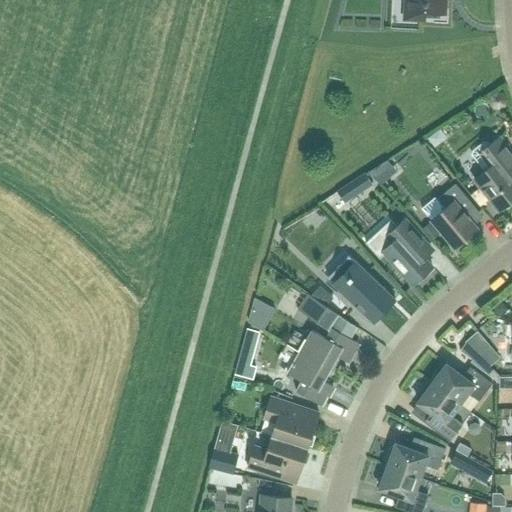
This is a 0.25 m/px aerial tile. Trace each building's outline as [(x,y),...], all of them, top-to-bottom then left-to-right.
[(406,0),(406,17),(430,18),(430,13),(442,13),(442,0),(406,0)] [(483,171),(473,179),(498,210),(511,199),(511,178),(504,168),(511,161),(511,154),(498,137),(489,144),(487,142),(483,141),(472,150),(471,156),(483,171)] [(344,204),(372,188),(364,175),(337,191),(344,204)] [(420,208),(430,219),(453,247),(476,228),(466,216),(475,208),(454,183),(436,199),(434,197),(420,208)] [(339,197),(327,201),(334,218),(346,213),(339,197)] [(405,219),(396,228),(388,220),(365,242),(379,257),(382,254),(410,284),(431,266),(414,246),(423,238),(405,219)] [(292,224),(279,235),(290,248),(304,238),(292,224)] [(347,255),(326,277),(328,278),(339,289),(355,304),(356,305),(362,311),(363,312),(373,321),(384,309),(385,310),(387,309),(386,308),(395,299),(393,298),(393,297),(392,296),(391,297),(347,255)] [(324,302),(330,296),(317,284),(309,292),(324,302)] [(308,294),(297,309),(322,326),(333,311),(308,294)] [(357,342),(331,327),(325,338),(311,330),(299,351),(329,368),(336,356),(346,361),(357,342)] [(476,331),(465,341),(478,357),(490,346),(476,331)] [(295,391),(321,405),(332,386),(322,381),(329,368),(299,351),(287,372),(301,381),(295,391)] [(431,382),(459,403),(467,392),(478,401),(491,383),(469,366),(462,376),(445,363),(431,382)] [(459,403),(431,382),(416,402),(429,411),(422,421),(449,440),(470,412),(458,403),(459,403)] [(269,396),(262,417),(275,422),(271,436),(306,447),(318,412),(269,396)] [(253,445),(246,466),(295,482),(306,447),(271,436),(266,449),(253,445)] [(395,443),(394,445),(389,446),(384,459),(387,462),(386,465),(419,477),(423,464),(437,469),(444,448),(418,439),(414,450),(395,443)] [(228,452),(212,448),(211,453),(207,467),(231,473),(236,454),(228,452)] [(394,506),(409,511),(420,511),(427,495),(414,490),(419,477),(386,465),(378,488),(398,495),(394,506)] [(491,506),(504,506),(504,498),(499,493),(491,493),(491,506)] [(289,511),(291,497),(260,494),(258,511),(289,511)]
